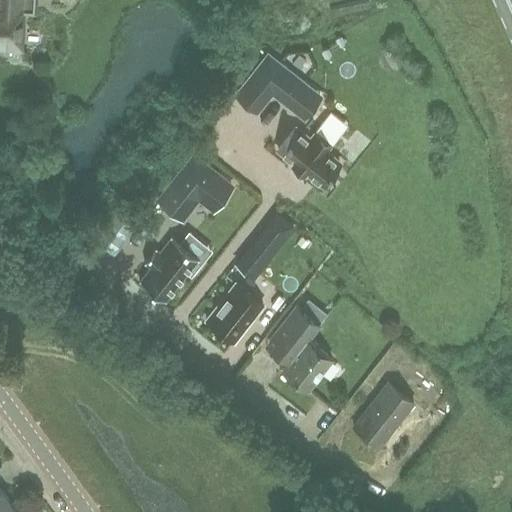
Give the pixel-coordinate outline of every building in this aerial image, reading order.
[(23,14),(36,14),(37,0),(0,0),(0,44),(5,45),(5,49),(21,50),(23,14)] [(256,110),(272,90),(304,116),(320,95),(268,54),(236,94),(256,110)] [(294,128),(277,150),(322,185),(339,163),(324,151),(328,145),(313,134),(309,140),(294,128)] [(198,196),(214,208),(231,186),(194,156),(159,200),(181,217),(198,196)] [(114,253),(135,225),(115,210),(94,238),(114,253)] [(293,223),(276,210),(248,247),(264,260),(293,223)] [(139,278),(139,279),(165,300),(166,299),(165,298),(187,271),(191,274),(200,262),(196,259),(197,258),(198,259),(199,258),(179,242),(171,235),(170,236),(171,237),(159,251),(156,248),(155,247),(144,261),(145,262),(145,261),(151,265),(140,278),(139,278)] [(235,282),(206,318),(234,340),(263,304),(235,282)] [(331,359),(307,339),(320,323),(297,306),(270,339),(293,357),(282,370),(307,390),(331,359)] [(380,446),(413,403),(387,383),(354,426),(380,446)] [(0,511),(14,511),(16,511),(0,489),(0,511)]
